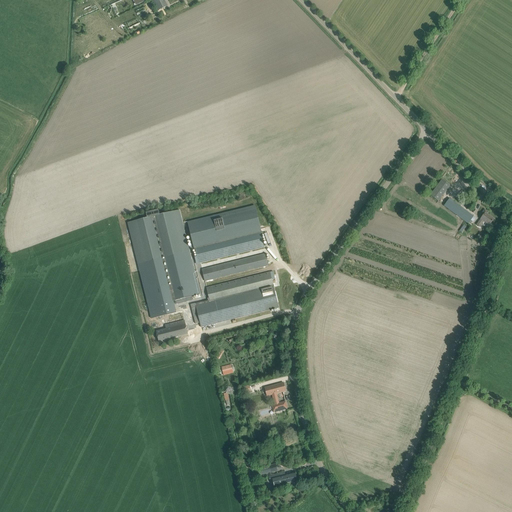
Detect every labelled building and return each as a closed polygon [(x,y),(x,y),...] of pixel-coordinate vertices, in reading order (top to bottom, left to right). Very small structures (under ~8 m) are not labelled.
[(151,0),(157,11),(168,6),(164,0),(151,0)] [(431,196),(440,202),(452,185),(443,179),(431,196)] [(449,208),(469,224),(474,216),(454,201),(449,208)] [(264,247),(254,206),(213,216),(189,222),(195,247),(197,256),(195,257),(196,264),(264,247)] [(481,214),(483,216),(476,225),(480,227),(484,221),(490,225),(493,221),(494,219),(488,214),(489,212),(485,209),(481,214)] [(190,252),(180,210),(160,215),(159,210),(146,213),(148,218),(128,223),(138,264),(183,253),(190,252)] [(183,253),(138,264),(146,297),(151,315),(151,319),(163,316),(169,314),(176,313),(173,301),(200,294),(190,252),(183,253)] [(202,269),(205,281),(269,266),(266,254),(202,269)] [(210,302),(196,306),(201,327),(225,321),(249,315),(279,308),(272,280),(275,279),(273,272),(270,272),(207,288),(210,302)] [(166,325),(167,329),(156,331),(159,341),(188,334),(185,320),(180,322),(166,325)] [(265,388),(268,396),(286,391),(284,383),(265,388)] [(249,385),(243,386),(245,394),(251,392),(249,385)] [(286,401),(272,405),(274,412),(288,409),(286,401)] [(312,461),(310,454),(301,456),(302,464),(312,461)] [(270,465),(258,468),(260,476),(268,474),(269,476),(272,475),(272,473),(270,465)] [(269,476),(270,479),(273,478),(275,487),(298,482),(295,473),(285,475),(285,472),(272,475),(269,476)]
